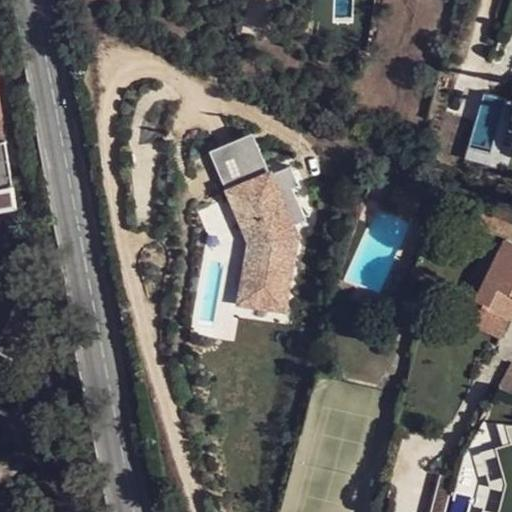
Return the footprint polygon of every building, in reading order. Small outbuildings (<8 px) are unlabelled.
[(1,33),(0,33),(0,195),(23,192),(1,33)] [(254,132),(209,148),(227,197),(227,194),(244,241),(238,307),(290,311),(300,205),(295,191),(296,179),(292,170),(266,167),(254,132)] [(425,194),(400,180),(396,187),(421,199),(425,194)] [(421,199),(396,187),(386,206),(412,218),(421,199)] [(473,221),(491,230),(504,237),(510,223),(479,207),(473,221)] [(484,245),(491,230),(473,221),(466,236),(484,245)] [(511,241),(502,238),(473,297),(482,301),(511,317),(511,241)] [(504,334),(511,319),(511,317),(482,301),(473,319),(504,334)] [(56,318),(30,304),(3,358),(30,372),(56,318)] [(511,365),(500,386),(511,392),(511,365)] [(486,410),(511,424),(511,392),(500,386),(486,410)]
